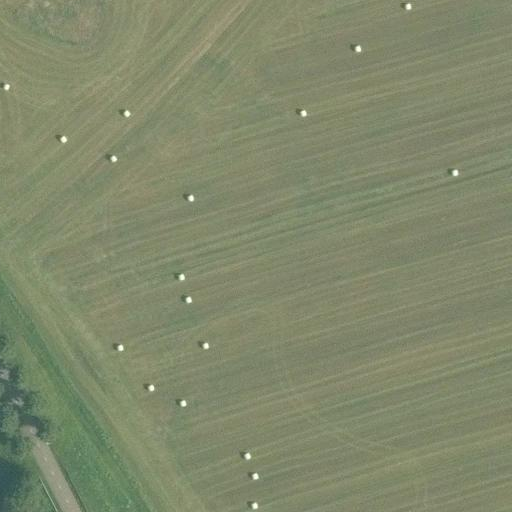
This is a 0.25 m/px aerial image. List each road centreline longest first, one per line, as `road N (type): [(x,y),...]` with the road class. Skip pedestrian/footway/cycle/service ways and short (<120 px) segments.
road 1 (motorway): [(0,444),(255,205),(446,0)]
road 2 (motorway): [(368,0),(203,176),(0,365)]
road 3 (unclassified): [(0,373),(69,511)]
